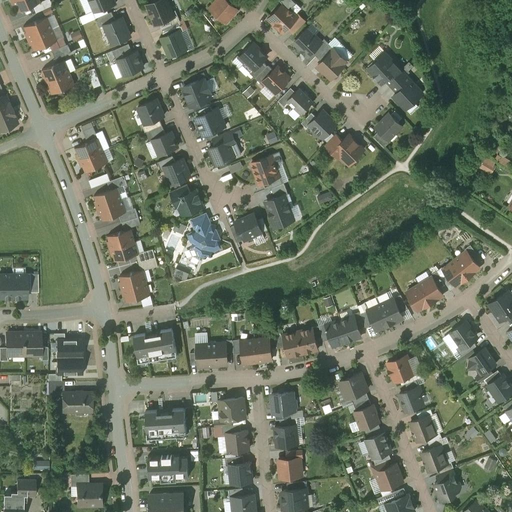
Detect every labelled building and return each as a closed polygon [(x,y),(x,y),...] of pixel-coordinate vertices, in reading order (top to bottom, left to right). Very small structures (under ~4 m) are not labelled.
[(39,0),(10,0),(13,7),(15,6),(17,11),(32,5),(40,1),(39,0)] [(43,0),(40,1),(32,5),(36,12),(52,5),(49,0),(43,0)] [(114,0),(90,0),(91,2),(91,3),(94,11),(95,12),(106,7),(116,3),(114,0)] [(152,0),(151,1),(151,3),(147,4),(156,24),(169,18),(174,16),(172,11),(167,0),(152,0)] [(217,0),(210,8),(226,22),(237,9),(236,8),(227,0),(217,0)] [(283,3),(284,4),(286,4),(291,9),(292,7),(297,3),(293,0),(281,0),(280,1),(283,3)] [(284,4),(283,3),(269,18),(283,32),(287,28),(298,17),(295,14),(291,10),(291,9),(286,4),(284,4)] [(106,7),(95,12),(94,11),(93,11),(96,18),(109,13),(106,7)] [(176,10),(172,11),(174,16),(169,18),(172,24),(179,21),(180,21),(176,10)] [(109,13),(96,18),(100,27),(105,25),(104,24),(115,20),(112,11),(109,13)] [(298,17),(287,28),(294,34),(306,21),(297,12),(295,14),(298,17)] [(46,16),(23,26),(26,32),(24,32),(27,39),(51,28),(46,16)] [(115,20),(104,24),(105,25),(113,44),(130,36),(122,17),(115,20)] [(179,21),(172,24),(175,32),(179,30),(180,32),(183,31),(179,21)] [(51,28),(27,39),(29,45),(31,45),(33,50),(56,40),(51,28)] [(321,42),(307,29),(294,42),(308,56),(312,52),(321,43),(321,42)] [(175,32),(161,37),(169,56),(187,48),(180,32),(179,30),(175,32)] [(334,48),(347,61),(353,54),(335,37),(329,43),(334,48)] [(321,43),(312,52),(317,56),(329,43),(324,39),(321,42),(321,43)] [(253,42),(240,57),(245,62),(252,69),(253,70),(262,61),(265,58),(264,57),(264,54),(265,53),(253,42)] [(129,43),(112,50),(117,60),(118,60),(117,59),(133,53),(129,43)] [(329,43),(317,56),(322,61),(334,48),(329,43)] [(68,44),(52,51),(55,59),(72,52),(68,44)] [(322,61),(318,65),(331,78),(345,64),(344,63),(347,61),(334,48),(322,61)] [(133,53),(117,59),(118,60),(124,75),(143,67),(137,51),(133,53)] [(398,66),(385,52),(378,59),(375,58),(369,64),(369,67),(368,68),(382,83),(386,79),(399,67),(398,66)] [(65,60),(42,70),(44,75),(42,76),(45,82),(70,72),(65,60)] [(262,61),(253,70),(252,69),(249,72),(255,78),(256,78),(267,66),(262,61)] [(252,69),(245,62),(239,68),(247,75),(249,72),(252,69)] [(409,62),(402,70),(405,73),(413,66),(409,62)] [(267,66),(256,78),(261,83),(273,70),(268,65),(267,66)] [(273,70),(261,83),(264,86),(267,84),(270,87),(272,86),(277,91),(280,89),(281,89),(285,84),(285,83),(290,78),(277,66),(273,70)] [(399,67),(386,79),(392,86),(405,73),(402,70),(398,66),(399,67)] [(96,67),(89,69),(94,86),(101,84),(96,67)] [(70,72),(45,82),(48,89),(50,88),(52,93),(75,84),(70,72)] [(405,73),(392,86),(397,91),(411,79),(405,73)] [(203,79),(183,87),(191,106),(209,98),(211,97),(209,92),(211,92),(206,80),(204,80),(203,79)] [(397,91),(393,96),(405,108),(423,92),(411,79),(397,91)] [(291,87),(278,100),(284,106),(288,101),(287,100),(295,91),(291,87)] [(314,101),(299,87),(295,91),(287,100),(288,101),(301,114),(314,101)] [(5,95),(0,96),(0,113),(12,108),(10,105),(9,105),(5,95)] [(209,98),(193,105),(195,110),(210,104),(212,104),(209,98)] [(157,99),(138,107),(144,123),(145,123),(159,117),(164,115),(157,99)] [(210,104),(195,110),(197,116),(212,110),(210,104)] [(197,116),(195,117),(198,123),(197,123),(200,129),(201,129),(203,135),(216,130),(225,126),(218,107),(212,110),(197,116)] [(12,108),(0,113),(0,130),(17,123),(12,112),(13,112),(13,111),(12,108)] [(337,123),(323,110),(316,116),(309,124),(310,124),(323,137),(337,123)] [(312,112),(301,122),(307,127),(310,124),(309,124),(316,116),(312,112)] [(389,113),(376,126),(379,130),(389,139),(389,138),(402,125),(389,113)] [(159,117),(145,123),(144,123),(142,124),(145,132),(146,131),(162,125),(159,117)] [(162,125),(146,131),(150,141),(153,140),(153,139),(166,133),(162,125)] [(93,127),(84,131),(86,136),(95,132),(93,127)] [(216,130),(205,134),(208,140),(213,137),(218,135),(216,130)] [(218,135),(213,137),(217,144),(229,139),(231,144),(236,142),(231,130),(218,135)] [(267,134),(271,143),(279,140),(275,130),(267,134)] [(389,139),(379,130),(374,136),(385,146),(391,140),(389,138),(389,139)] [(166,133),(153,139),(153,140),(159,154),(178,146),(171,131),(166,133)] [(95,132),(86,136),(88,142),(98,138),(95,132)] [(364,149),(348,134),(343,140),(336,133),(325,144),(338,157),(340,155),(350,164),(364,149)] [(88,142),(75,148),(77,153),(76,154),(78,160),(103,150),(98,138),(88,142)] [(217,144),(209,148),(216,164),(236,156),(231,144),(229,139),(217,144)] [(159,154),(153,140),(150,141),(146,142),(153,157),(159,154)] [(103,150),(78,160),(81,167),(83,166),(85,172),(108,162),(103,150)] [(272,154),(251,162),(257,177),(260,176),(262,182),(263,182),(278,176),(280,176),(272,154)] [(173,155),(158,161),(162,170),(166,169),(164,166),(175,161),(173,155)] [(175,161),(164,166),(166,169),(168,174),(167,175),(170,182),(172,183),(172,184),(190,176),(183,158),(175,161)] [(494,165),(485,159),(480,167),(490,172),(494,165)] [(240,161),(229,165),(232,172),(243,167),(240,161)] [(108,182),(107,182),(110,189),(118,187),(127,184),(124,175),(108,182)] [(100,176),(89,180),(92,187),(103,183),(100,176)] [(278,176),(263,182),(266,189),(271,187),(281,183),(278,176)] [(281,183),(271,187),(275,197),(284,193),(285,194),(288,193),(284,182),(281,183)] [(187,183),(171,191),(174,198),(190,191),(187,183)] [(110,189),(94,195),(96,201),(94,201),(97,208),(122,199),(118,187),(110,189)] [(190,191),(174,198),(177,205),(179,204),(183,214),(203,205),(196,188),(190,191)] [(320,202),(333,197),(330,190),(317,195),(320,202)] [(275,197),(266,200),(275,226),(283,223),(285,222),(285,220),(285,219),(293,216),(285,194),(284,193),(275,197)] [(122,199),(97,208),(99,215),(101,214),(103,220),(119,214),(126,211),(122,199)] [(136,207),(126,211),(119,214),(122,222),(139,217),(136,207)] [(206,212),(192,219),(196,230),(197,230),(211,224),(206,212)] [(262,231),(254,212),(235,221),(236,223),(239,230),(242,231),(245,238),(246,237),(249,238),(254,236),(255,234),(262,231)] [(239,230),(236,223),(230,226),(237,241),(245,238),(242,231),(239,230)] [(211,224),(197,230),(196,230),(189,233),(193,241),(190,247),(193,254),(200,256),(201,253),(207,251),(210,252),(211,249),(220,245),(218,238),(219,236),(217,231),(214,230),(211,224)] [(131,228),(108,235),(109,240),(107,241),(109,248),(135,241),(131,228)] [(135,241),(109,248),(112,256),(114,255),(115,260),(136,254),(139,253),(139,252),(135,241)] [(470,244),(465,248),(466,250),(466,249),(471,255),(476,251),(470,244)] [(153,248),(139,252),(139,253),(136,254),(138,262),(156,257),(153,248)] [(466,250),(455,259),(468,276),(469,276),(475,271),(480,267),(471,255),(466,249),(466,250)] [(156,257),(138,262),(141,270),(144,269),(144,270),(158,266),(156,257)] [(468,276),(455,259),(443,267),(443,268),(447,273),(456,285),(462,281),(468,276),(468,277),(468,276)] [(189,271),(176,266),(173,273),(186,278),(189,271)] [(442,266),(437,270),(442,277),(447,273),(443,268),(443,267),(442,266)] [(141,270),(120,276),(121,281),(119,281),(121,289),(147,281),(144,270),(144,269),(141,270)] [(437,270),(430,274),(431,276),(432,275),(435,281),(442,277),(437,270)] [(12,273),(0,273),(0,297),(12,297),(12,273)] [(26,273),(12,273),(12,297),(26,297),(26,273)] [(431,276),(419,283),(431,302),(443,294),(435,281),(432,275),(431,276)] [(147,281),(121,289),(123,296),(125,296),(126,301),(150,294),(147,281)] [(419,283),(407,290),(418,309),(431,302),(419,283)] [(511,295),(509,290),(508,290),(489,303),(500,320),(507,316),(511,312),(511,295)] [(401,294),(394,297),(401,312),(408,308),(401,294)] [(394,297),(381,303),(391,324),(394,323),(397,321),(398,320),(403,317),(401,312),(394,297)] [(391,324),(381,303),(368,309),(374,324),(377,329),(382,327),(384,327),(387,325),(388,326),(391,324)] [(361,312),(366,325),(366,326),(367,327),(374,324),(368,309),(361,312)] [(361,312),(360,311),(353,313),(354,314),(359,328),(366,326),(366,325),(361,312)] [(354,314),(340,319),(347,340),(351,339),(351,338),(354,337),(354,338),(361,335),(359,328),(354,314)] [(327,324),(326,324),(331,337),(333,345),(341,342),(340,341),(343,340),(343,341),(347,340),(340,319),(327,324)] [(466,320),(451,331),(460,345),(462,347),(473,340),(472,338),(477,335),(466,320)] [(326,322),(319,324),(322,336),(323,340),(331,337),(326,324),(327,324),(326,322)] [(319,325),(313,326),(315,338),(322,336),(319,324),(319,325)] [(313,326),(298,330),(303,352),(318,349),(315,338),(313,326)] [(173,328),(161,330),(162,338),(147,341),(145,333),(134,335),(138,361),(150,359),(149,356),(157,355),(157,358),(177,354),(173,328)] [(298,330),(283,333),(286,346),(288,356),(303,352),(298,330)] [(23,332),(6,332),(6,346),(7,354),(24,354),(23,332)] [(40,332),(23,332),(24,354),(40,354),(41,354),(41,346),(40,332)] [(283,333),(277,335),(277,334),(276,334),(279,347),(286,346),(283,333)] [(276,334),(269,335),(269,337),(270,337),(271,348),(279,347),(276,334)] [(56,338),(57,356),(82,355),(82,337),(64,337),(56,338)] [(269,337),(255,338),(258,360),(272,358),(271,348),(270,337),(269,337)] [(241,338),(233,339),(234,353),(242,352),(241,340),(241,338)] [(241,340),(242,352),(243,362),(258,360),(255,338),(241,340)] [(233,339),(226,339),(226,342),(227,351),(234,351),(234,353),(233,339)] [(473,340),(462,347),(460,345),(456,347),(462,355),(477,345),(473,340)] [(226,342),(206,343),(206,344),(198,344),(198,343),(197,344),(197,351),(198,363),(198,365),(211,364),(212,365),(217,365),(218,364),(228,363),(227,351),(226,342)] [(485,347),(470,357),(471,358),(469,365),(477,367),(481,373),(489,368),(496,363),(485,347)] [(407,354),(387,362),(390,369),(389,369),(390,374),(392,373),(394,380),(412,373),(411,369),(414,367),(411,358),(409,359),(407,354)] [(57,373),(57,374),(61,374),(82,374),(82,355),(57,356),(57,373)] [(489,368),(481,373),(476,376),(480,382),(485,378),(493,372),(489,368)] [(493,372),(485,378),(488,383),(501,374),(498,369),(493,372)] [(361,372),(340,380),(346,397),(351,395),(366,389),(367,389),(361,372)] [(488,383),(487,384),(493,392),(495,391),(500,398),(498,399),(499,400),(511,390),(511,385),(503,373),(501,374),(488,383)] [(416,379),(405,383),(408,390),(418,386),(416,379)] [(61,380),(48,380),(48,394),(58,394),(61,390),(61,380)] [(408,390),(399,393),(406,410),(423,404),(420,395),(423,394),(420,385),(418,386),(408,390)] [(366,389),(351,395),(354,403),(369,397),(366,389)] [(79,391),(76,391),(75,392),(63,392),(63,400),(65,400),(65,410),(83,410),(84,411),(90,411),(91,410),(91,392),(80,392),(79,391)] [(293,391),(271,393),(273,412),(275,412),(291,410),(295,410),(295,407),(297,405),(296,400),(294,398),(293,391)] [(243,396),(220,399),(221,410),(219,412),(219,416),(222,418),(222,419),(233,418),(246,416),(243,396)] [(369,397),(354,403),(356,410),(371,404),(369,397)] [(356,410),(355,410),(356,412),(355,413),(358,419),(359,420),(362,427),(379,421),(375,412),(376,411),(373,403),(371,404),(356,410)] [(430,407),(417,413),(419,418),(429,414),(429,415),(433,413),(430,407)] [(173,416),(158,417),(157,409),(145,410),(147,437),(159,436),(159,433),(166,433),(166,435),(175,435),(186,434),(185,408),(173,408),(173,416)] [(291,410),(275,412),(276,419),(280,419),(292,417),(291,410)] [(419,418),(410,422),(418,440),(426,437),(436,433),(429,415),(429,414),(419,418)] [(292,417),(280,419),(281,425),(296,424),(299,424),(298,417),(292,417)] [(358,419),(350,422),(353,431),(362,427),(359,420),(358,419)] [(222,425),(223,432),(227,432),(227,431),(241,430),(240,423),(233,424),(222,425)] [(281,425),(275,426),(277,445),(298,443),(296,424),(281,425)] [(474,425),(468,431),(473,436),(479,431),(474,425)] [(489,428),(484,432),(491,442),(496,438),(489,428)] [(241,430),(227,431),(227,432),(229,450),(249,448),(247,429),(241,430)] [(436,433),(426,437),(429,442),(442,437),(440,431),(436,433)] [(384,432),(366,439),(373,457),(388,451),(391,450),(384,432)] [(442,437),(429,442),(431,448),(440,444),(440,445),(444,443),(442,437)] [(431,448),(422,452),(429,470),(438,467),(447,463),(447,462),(440,445),(440,444),(431,448)] [(301,448),(286,450),(286,458),(300,456),(300,457),(302,457),(301,448)] [(199,460),(199,450),(191,450),(191,460),(199,460)] [(388,451),(373,457),(376,463),(387,458),(390,457),(388,451)] [(180,454),(148,456),(149,477),(153,477),(161,477),(161,481),(177,480),(177,476),(185,476),(189,476),(188,456),(180,456),(180,454)] [(244,455),(226,457),(226,464),(229,464),(229,463),(244,462),(244,455)] [(286,458),(278,459),(280,477),(292,476),(294,477),(296,475),(302,474),(300,457),(300,456),(286,458)] [(496,460),(489,457),(485,465),(492,469),(496,460)] [(376,463),(371,465),(373,470),(376,471),(376,470),(390,465),(387,458),(376,463)] [(49,469),(49,459),(33,459),(33,469),(49,469)] [(244,462),(229,463),(229,464),(230,473),(233,473),(234,482),(252,480),(250,461),(244,462)] [(447,463),(438,467),(440,472),(452,468),(454,467),(451,461),(447,462),(447,463)] [(390,465),(376,470),(376,471),(382,487),(383,488),(390,485),(403,480),(396,462),(390,465)] [(440,472),(437,473),(440,481),(455,475),(452,468),(440,472)] [(89,483),(88,473),(70,474),(71,485),(78,485),(78,483),(89,483)] [(440,481),(434,483),(440,497),(445,495),(448,496),(454,494),(455,491),(459,489),(461,486),(459,482),(457,481),(455,475),(440,481)] [(36,479),(17,479),(16,491),(10,491),(10,494),(35,494),(36,479)] [(305,480),(287,482),(288,489),(306,487),(305,480)] [(89,483),(78,483),(78,485),(78,504),(88,504),(89,505),(100,504),(101,503),(103,503),(102,484),(93,484),(92,483),(89,483)] [(390,485),(383,488),(382,487),(381,490),(383,494),(392,491),(390,485)] [(243,487),(229,488),(230,497),(232,496),(244,495),(243,487)] [(288,489),(285,489),(282,493),(284,509),(308,506),(306,487),(288,489)] [(392,491),(383,494),(386,502),(398,497),(395,490),(392,491)] [(184,511),(183,492),(150,493),(150,511),(184,511)] [(244,495),(232,496),(233,511),(250,511),(256,511),(254,493),(244,495)] [(398,497),(386,502),(389,511),(409,511),(415,510),(408,493),(398,497)] [(487,511),(476,499),(462,511),(487,511)] [(23,511),(23,500),(10,500),(10,502),(3,502),(3,511),(23,511)]
